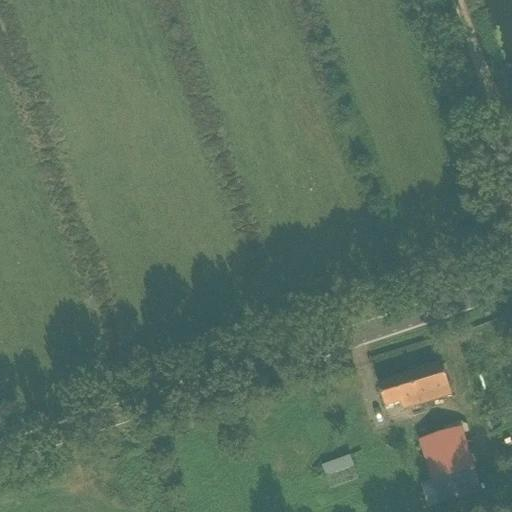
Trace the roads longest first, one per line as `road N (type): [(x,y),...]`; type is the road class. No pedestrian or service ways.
road 1 (tertiary): [(0,453),(511,285)]
road 2 (track): [(511,145),(489,108),(453,0)]
